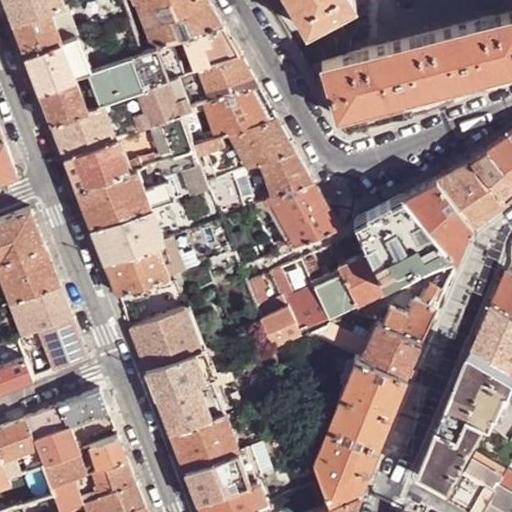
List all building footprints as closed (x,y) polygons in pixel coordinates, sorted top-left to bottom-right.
[(64,2),(63,0),(5,0),(8,9),(13,22),(50,8),(64,2)] [(138,0),(157,45),(172,39),(178,37),(182,35),(223,20),(212,0),(138,0)] [(350,0),(292,0),(307,25),(350,0)] [(63,41),(50,8),(13,22),(21,42),(26,54),(63,41)] [(511,9),(390,43),(404,96),(448,84),(473,77),(511,66),(511,9)] [(241,51),(223,20),(182,35),(195,68),(197,67),(241,51)] [(91,70),(78,35),(75,36),(68,39),(63,41),(26,54),(34,75),(39,89),(75,76),(84,73),(88,71),(91,70)] [(176,49),(172,39),(157,45),(170,78),(178,75),(185,73),(179,58),(176,49)] [(404,96),(390,43),(382,45),(322,62),(337,115),(375,104),(404,96)] [(157,45),(143,50),(91,70),(88,71),(90,76),(96,93),(100,105),(104,103),(138,91),(170,78),(157,45)] [(258,80),(241,51),(197,67),(210,98),(258,80)] [(187,56),(179,58),(185,73),(186,72),(192,70),(187,56)] [(186,72),(185,73),(178,75),(185,94),(191,106),(193,105),(198,103),(189,79),(186,72)] [(84,98),(75,76),(39,89),(47,109),(52,123),(88,109),(84,98)] [(170,78),(138,91),(145,111),(150,122),(151,122),(181,111),(181,110),(188,107),(191,106),(185,94),(178,97),(170,78)] [(277,114),(258,80),(210,98),(202,101),(216,136),(231,131),(277,114)] [(59,143),(64,155),(117,135),(104,103),(100,105),(88,109),(52,123),(59,143)] [(145,111),(135,115),(138,123),(139,126),(150,122),(145,111)] [(151,122),(155,132),(166,128),(173,146),(163,150),(166,155),(194,145),(181,111),(151,122)] [(295,146),(277,114),(231,131),(244,166),(246,166),(258,161),(295,146)] [(244,166),(231,131),(216,136),(194,145),(208,181),(244,166)] [(511,177),(511,131),(509,133),(488,149),(511,177)] [(10,150),(5,135),(0,137),(0,180),(19,173),(10,150)] [(72,175),(77,189),(129,169),(126,160),(117,135),(64,155),(72,175)] [(208,181),(194,145),(166,155),(144,164),(138,166),(153,203),(177,193),(168,170),(184,164),(193,186),(208,181)] [(313,178),(295,146),(258,161),(269,188),(271,194),(313,178)] [(479,154),(472,159),(509,201),(511,197),(511,177),(488,149),(479,154)] [(126,160),(129,169),(138,166),(144,164),(141,155),(126,160)] [(456,168),(436,178),(474,226),(509,201),(472,159),(456,168)] [(86,211),(92,226),(153,203),(138,166),(129,169),(77,189),(86,211)] [(341,226),(313,178),(271,194),(269,194),(273,202),(275,205),(292,235),(296,243),(297,245),(341,226)] [(419,187),(403,195),(449,250),(458,260),(459,261),(474,226),(436,178),(419,187)] [(259,199),(250,203),(254,211),(264,206),(272,209),(275,205),(273,202),(269,194),(259,199)] [(377,208),(354,221),(360,233),(361,232),(369,251),(386,284),(417,267),(449,250),(403,195),(377,208)] [(100,246),(105,258),(166,235),(153,203),(92,226),(100,246)] [(41,228),(32,205),(0,217),(0,266),(12,299),(15,297),(60,280),(55,266),(42,232),(41,228)] [(275,205),(272,209),(288,237),(289,237),(292,235),(275,205)] [(185,228),(170,233),(183,266),(198,260),(185,228)] [(113,278),(118,290),(173,270),(183,266),(170,233),(166,235),(105,258),(113,278)] [(386,284),(369,251),(345,262),(339,265),(342,273),(357,306),(388,290),(386,284)] [(315,287),(322,283),(312,261),(305,264),(310,276),(315,287)] [(511,269),(510,268),(494,304),(511,314),(511,269)] [(290,297),(279,269),(273,272),(272,272),(287,307),(293,304),(290,297)] [(357,306),(342,273),(322,283),(315,287),(317,293),(328,321),(357,306)] [(15,297),(20,310),(33,304),(37,314),(24,319),(28,331),(74,314),(66,293),(60,280),(15,297)] [(259,298),(252,281),(247,283),(254,299),(259,298)] [(438,307),(445,290),(433,284),(426,302),(438,307)] [(310,289),(309,288),(290,297),(293,304),(317,293),(315,287),(310,289)] [(389,293),(388,290),(357,306),(358,309),(389,293)] [(328,321),(317,293),(293,304),(287,307),(299,335),(328,321)] [(423,342),(438,307),(426,302),(419,299),(411,316),(392,309),(385,327),(423,342)] [(201,345),(186,302),(131,323),(140,348),(146,366),(201,345)] [(511,314),(494,304),(483,329),(475,348),(492,359),(511,369),(511,314)] [(358,309),(357,306),(328,321),(329,324),(351,312),(358,309)] [(299,335),(287,307),(262,320),(262,322),(273,349),(299,335)] [(82,335),(74,314),(28,331),(18,335),(25,351),(45,344),(54,367),(89,353),(82,335)] [(329,324),(328,321),(299,335),(300,339),(308,335),(329,324)] [(407,377),(423,342),(385,327),(375,323),(361,358),(407,377)] [(25,351),(18,335),(2,341),(0,341),(0,372),(5,386),(18,381),(34,375),(25,351)] [(300,339),(299,335),(273,349),(274,353),(300,339)] [(466,367),(423,473),(454,490),(468,465),(472,457),(488,427),(491,429),(498,413),(500,414),(510,391),(511,391),(511,369),(492,359),(475,348),(466,367)] [(361,358),(357,357),(319,449),(316,460),(323,481),(331,504),(361,493),(387,429),(407,377),(361,358)] [(166,416),(171,429),(226,410),(217,385),(213,376),(157,396),(166,416)] [(221,383),(217,385),(226,410),(230,408),(221,383)] [(305,400),(298,384),(286,389),(293,406),(305,400)] [(106,399),(101,385),(80,393),(61,401),(69,422),(70,422),(81,417),(109,406),(106,399)] [(511,391),(510,391),(500,414),(498,413),(491,429),(511,441),(511,438),(511,391)] [(41,409),(26,415),(34,436),(69,422),(61,401),(41,409)] [(109,406),(81,417),(88,435),(89,434),(116,424),(113,416),(109,406)] [(179,450),(185,465),(239,445),(226,410),(171,429),(179,450)] [(34,436),(26,415),(8,421),(0,424),(0,444),(5,456),(22,449),(37,443),(34,436)] [(81,417),(70,422),(80,447),(83,447),(89,444),(90,443),(92,443),(89,434),(88,435),(81,417)] [(70,422),(69,422),(34,436),(37,443),(43,460),(44,461),(79,448),(80,447),(70,422)] [(122,440),(119,432),(92,443),(90,443),(99,466),(128,455),(122,440)] [(266,474),(254,440),(239,445),(252,480),(259,477),(266,474)] [(43,460),(37,443),(22,449),(29,465),(43,460)] [(0,487),(14,482),(11,472),(5,456),(0,444),(0,487)] [(252,480),(239,445),(185,465),(193,485),(198,499),(252,480)] [(131,462),(128,455),(99,466),(93,468),(87,470),(85,465),(79,448),(44,461),(54,489),(60,503),(61,507),(74,502),(87,497),(135,477),(136,477),(131,462)] [(478,511),(480,511),(504,474),(472,457),(468,465),(454,490),(450,496),(466,505),(478,511)] [(511,511),(511,469),(508,467),(504,474),(480,511),(511,511)] [(139,486),(135,477),(87,497),(91,511),(119,511),(145,502),(139,486)] [(267,497),(259,477),(252,480),(198,499),(203,511),(240,511),(269,501),(267,497)] [(38,511),(60,503),(54,489),(21,502),(24,511),(38,511)] [(284,496),(281,491),(267,497),(269,501),(284,496)] [(355,511),(361,493),(331,504),(311,511),(355,511)] [(273,511),(269,501),(240,511),(273,511)] [(77,511),(74,502),(61,507),(62,511),(77,511)] [(149,511),(145,502),(119,511),(149,511)]
